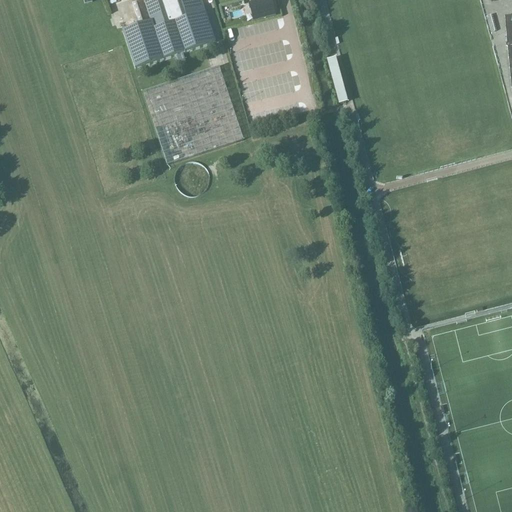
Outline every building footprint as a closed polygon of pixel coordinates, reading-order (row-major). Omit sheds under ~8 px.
[(193,0),(143,0),(151,23),(123,33),(135,71),(216,44),(205,13),(202,14),(200,9),(197,10),(193,0)] [(255,22),(274,16),(270,0),(266,0),(250,4),(255,22)] [(284,57),(291,56),(288,43),(279,44),(278,40),(271,42),(274,54),(283,52),(284,57)] [(327,62),(339,106),(348,103),(336,59),(327,62)] [(167,167),(243,141),(219,68),(143,93),(167,167)] [(208,185),(209,181),(209,178),(208,175),(206,172),(204,170),(202,167),(199,166),(196,165),(192,164),(189,165),(186,166),(183,167),(180,169),(178,172),(177,174),(176,178),(175,181),(176,184),(176,187),(178,190),(180,193),(182,195),(185,196),(188,197),(192,198),(195,198),(198,197),(201,195),(204,193),(206,191),(207,188),(208,185)]
